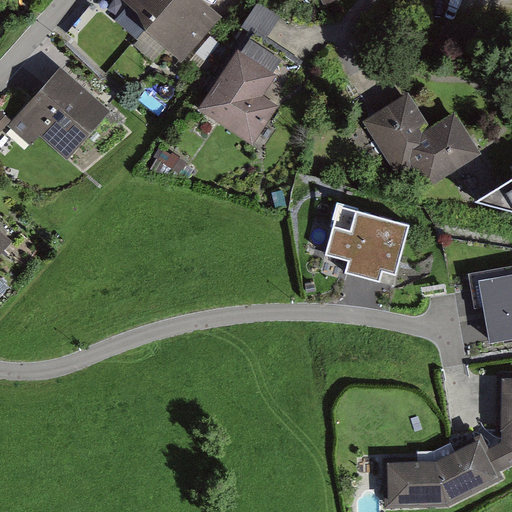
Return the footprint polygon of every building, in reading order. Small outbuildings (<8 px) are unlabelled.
[(117,0),(150,28),(174,0),(117,0)] [(178,67),(219,19),(196,0),(174,0),(150,28),(143,37),(178,67)] [(340,0),(313,0),(320,11),(340,0)] [(275,102),(299,65),(264,43),(280,18),(254,1),(241,22),(249,27),(210,88),(214,90),(241,49),(277,73),(263,94),(275,102)] [(277,73),(241,49),(214,90),(205,106),(256,139),(279,104),(275,102),(263,94),(277,73)] [(16,131),(31,144),(39,136),(67,159),(108,110),(64,73),(16,131)] [(413,97),(359,124),(386,177),(418,160),(429,182),(481,156),(458,111),(428,127),(413,97)] [(0,136),(9,126),(0,118),(0,136)] [(511,159),(506,163),(511,176),(492,186),(509,221),(511,219),(511,159)] [(415,225),(341,206),(329,253),(352,259),(348,274),(399,288),(415,225)] [(0,250),(12,236),(0,226),(0,250)] [(487,304),(493,342),(511,339),(511,270),(472,275),(476,306),(487,304)] [(511,378),(501,379),(500,418),(508,418),(508,438),(490,450),(500,469),(511,461),(511,378)] [(440,461),(388,463),(390,505),(450,503),(504,477),(500,469),(490,450),(484,439),(440,461)]
